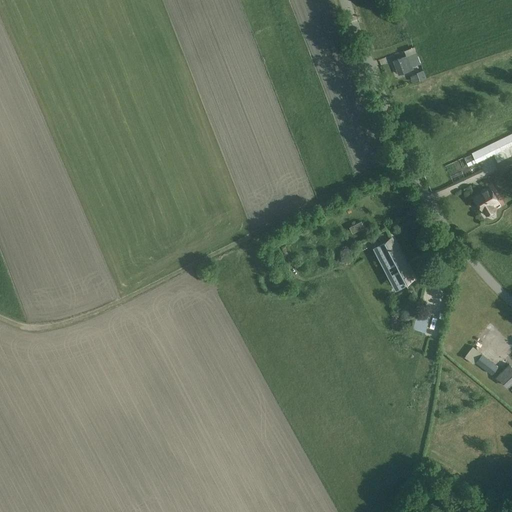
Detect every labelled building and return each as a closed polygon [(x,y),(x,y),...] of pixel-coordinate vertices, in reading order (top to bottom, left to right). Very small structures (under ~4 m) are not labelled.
[(406,56),(393,60),(398,74),(414,69),(413,67),(421,64),(416,52),(406,56)] [(418,74),(420,79),(420,80),(426,78),(423,71),(417,73),(418,74)] [(493,154),(511,144),(511,132),(472,152),(472,153),(473,154),(477,162),(493,154)] [(511,155),(497,162),(496,163),(501,172),(511,166),(511,155)] [(440,161),(444,168),(452,165),(448,157),(440,161)] [(479,163),(442,183),(446,190),(483,170),(479,163)] [(489,187),(474,196),(482,209),(483,209),(487,215),(487,214),(490,216),(493,213),(493,211),(495,210),(492,203),(497,200),(489,187)] [(392,239),(379,246),(400,285),(412,278),(392,239)] [(425,324),(415,321),(414,327),(424,330),(425,324)] [(486,370),(493,361),(466,342),(460,351),(486,370)] [(507,386),(511,381),(511,365),(509,363),(497,375),(507,386)]
